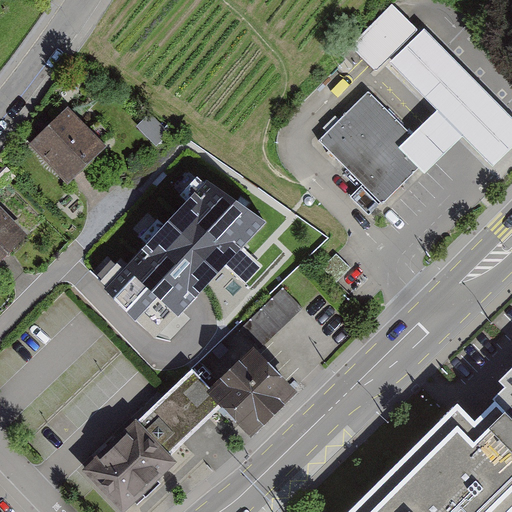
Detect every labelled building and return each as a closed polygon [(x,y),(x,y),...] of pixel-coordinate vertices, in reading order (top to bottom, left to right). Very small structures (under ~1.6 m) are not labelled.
[(408,17),(392,2),(351,44),(368,61),(376,69),(418,26),(408,17)] [(411,133),(398,146),(419,167),(424,172),(463,133),(494,164),(511,145),(511,114),(424,26),(390,60),(437,107),(411,133)] [(383,203),(419,167),(398,146),(411,133),(368,90),(319,139),(383,203)] [(117,150),(77,108),(38,146),(79,187),(117,150)] [(268,223),(208,181),(105,290),(154,339),(268,223)] [(0,265),(28,236),(0,209),(0,265)] [(221,388),(201,366),(90,469),(129,511),(134,511),(189,462),(179,451),(232,402),(262,435),(312,388),(270,343),(221,388)] [(481,419),(460,398),(346,511),(509,511),(511,509),(511,368),(496,384),(506,394),(481,419)] [(0,511),(9,511),(0,501),(0,511)]
